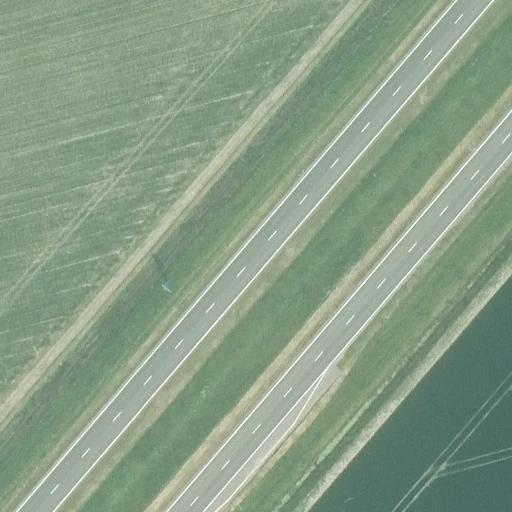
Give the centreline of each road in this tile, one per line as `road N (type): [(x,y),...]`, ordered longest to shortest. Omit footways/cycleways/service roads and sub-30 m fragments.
road 1 (trunk): [(476,0),(38,511)]
road 2 (trunk): [(183,511),(511,135)]
